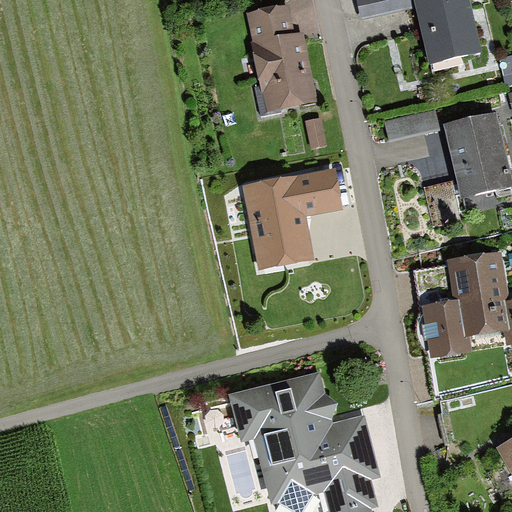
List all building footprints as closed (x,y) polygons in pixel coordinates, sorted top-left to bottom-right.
[(355,0),(360,20),(415,8),(412,0),(355,0)] [(481,53),(468,0),(412,0),(415,8),(420,31),(428,65),(481,53)] [(289,4),(247,13),(256,55),(253,55),(260,87),(255,88),(261,117),(282,113),(282,110),(319,102),(304,32),(295,34),(289,4)] [(511,57),(500,60),(506,88),(511,86),(511,57)] [(436,110),(385,122),(390,142),(441,129),(436,110)] [(511,185),(511,172),(497,112),(444,125),(458,182),(461,194),(461,198),(511,185)] [(322,119),(306,122),(312,151),(328,148),(322,119)] [(336,169),(242,186),(258,271),(315,260),(307,217),(344,210),(336,169)] [(454,182),(453,179),(424,186),(433,225),(463,218),(457,195),(461,194),(458,182),(454,182)] [(503,254),(446,264),(447,269),(414,274),(421,313),(417,324),(417,336),(421,347),(428,355),(435,397),(491,384),(482,339),(505,334),(508,348),(511,346),(511,303),(503,254)] [(321,374),(230,399),(241,448),(254,444),(271,510),(279,507),(287,511),(305,511),(314,498),(324,495),(328,511),(372,511),(380,509),(373,482),(381,480),(366,419),(334,425),(333,421),(338,408),(327,398),(321,374)] [(473,408),(442,414),(448,445),(480,438),(473,408)] [(511,441),(497,450),(511,475),(511,441)]
